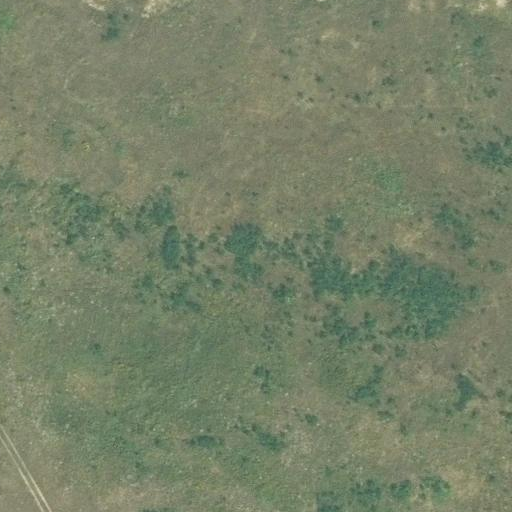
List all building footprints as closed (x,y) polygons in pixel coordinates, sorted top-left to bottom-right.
[(497,136),(511,76),(511,0),(236,0),(229,29),(201,22),(195,46),(216,51),(212,68),(191,63),(185,87),(205,92),(202,104),(368,146),(379,106),(497,136)] [(11,80),(0,199),(0,215),(42,219),(44,190),(22,188),(24,157),(33,158),(32,175),(51,176),(53,159),(91,162),(95,113),(113,115),(115,89),(11,80)] [(66,331),(70,290),(15,285),(11,326),(66,331)] [(0,447),(0,511),(106,511),(113,463),(59,456),(60,445),(1,437),(0,447)] [(130,511),(198,511),(199,506),(131,499),(130,511)]
